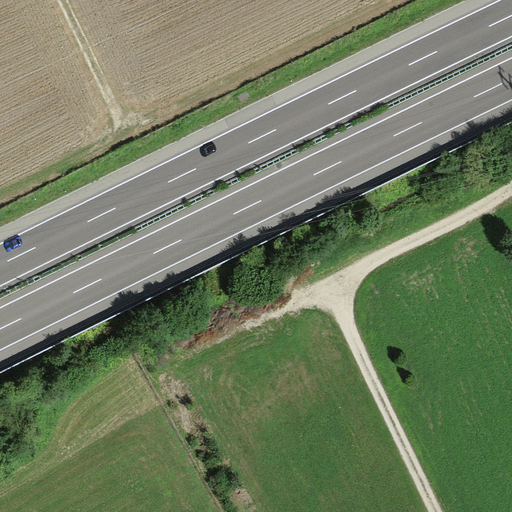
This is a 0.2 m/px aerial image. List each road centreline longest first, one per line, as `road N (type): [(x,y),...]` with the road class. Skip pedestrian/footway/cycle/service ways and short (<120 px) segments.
road 1 (motorway): [(0,328),(511,78)]
road 2 (motorway): [(511,15),(0,264)]
road 3 (track): [(511,188),(183,357)]
road 4 (track): [(396,0),(126,134)]
road 5 (track): [(328,284),(434,511)]
road 6 (track): [(61,0),(126,134)]
road 7 (track): [(126,134),(0,195)]
